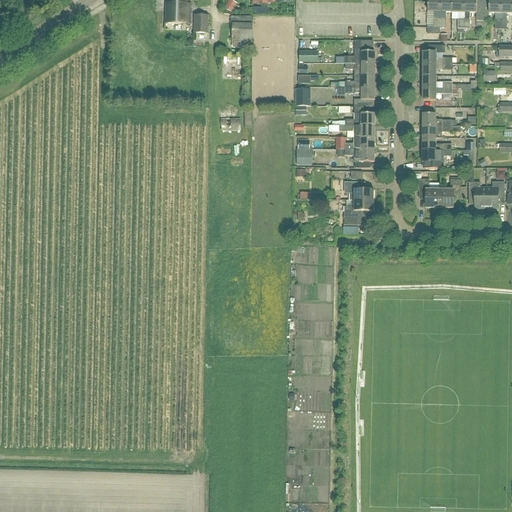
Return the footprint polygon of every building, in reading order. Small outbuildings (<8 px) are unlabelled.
[(187,0),(168,0),(168,4),(166,4),(165,25),(191,25),(191,5),(188,5),(187,0)] [(440,29),(440,0),(428,0),(428,13),(434,13),(434,29),(428,29),(428,35),(440,35),(440,29)] [(453,13),(452,0),(440,0),(440,29),(446,29),(446,13),(453,13)] [(464,30),(465,0),(454,0),(452,0),(453,13),(458,13),(458,30),(464,30)] [(465,0),(464,30),(470,30),(470,14),(477,14),(476,22),(483,22),(483,3),(477,3),(477,0),(465,0)] [(489,3),(483,3),(483,22),(489,22),(489,14),(495,14),(495,30),(501,31),(502,1),(489,1),(489,3)] [(511,1),(502,1),(501,31),(507,31),(507,15),(511,14),(511,1)] [(208,17),(195,17),(195,34),(208,35),(208,17)] [(253,18),(231,18),(231,24),(233,24),(232,49),(252,49),(253,18)] [(346,59),(346,65),(375,65),(375,53),(373,53),(373,43),(355,43),(355,53),(362,53),(362,59),(346,59)] [(318,46),(307,45),(307,63),(318,64),(318,46)] [(423,53),(423,65),(453,65),(453,60),(443,60),(443,55),(445,55),(445,47),(429,47),(429,53),(423,53)] [(511,47),(499,47),(499,59),(511,58),(511,47)] [(375,77),(375,65),(346,65),(346,71),(355,71),(355,77),(375,77)] [(453,65),(423,65),(423,77),(437,77),(437,71),(453,72),(453,65)] [(375,89),(375,77),(355,77),(355,83),(346,83),(346,89),(375,89)] [(437,77),(423,77),(423,89),(452,90),(452,84),(437,84),(437,77)] [(375,101),(375,89),(346,89),(345,94),(362,94),(361,101),(355,101),(354,108),(367,108),(367,101),(375,101)] [(452,96),(452,90),(423,89),(423,101),(436,102),(437,90),(443,90),(442,96),(452,96)] [(311,108),(311,91),(296,91),(296,108),(311,108)] [(367,108),(355,108),(355,121),(345,121),(345,123),(333,123),(333,127),(340,127),(375,127),(375,115),(367,115),(367,108)] [(423,127),(452,127),(456,127),(456,121),(436,121),(436,115),(423,115),(423,127)] [(340,127),(340,133),(355,133),(355,139),(375,139),(375,127),(340,127)] [(423,127),(423,139),(436,139),(436,133),(452,133),(452,127),(423,127)] [(375,151),(375,139),(355,139),(355,145),(345,145),(345,151),(375,151)] [(436,139),(423,139),(423,151),(452,152),(452,146),(436,146),(436,139)] [(511,154),(511,145),(500,146),(500,154),(511,154)] [(298,164),(313,165),(313,149),(298,149),(298,164)] [(375,151),(345,151),(345,157),(355,157),(355,163),(355,169),(371,169),(371,163),(375,163),(375,151)] [(423,151),(423,163),(425,163),(425,169),(441,169),(441,164),(442,164),(442,157),(452,157),(452,152),(423,151)] [(440,209),(440,191),(430,191),(430,181),(420,181),(420,196),(426,196),(426,209),(440,209)] [(451,191),(440,191),(440,209),(454,209),(454,196),(461,196),(461,181),(451,181),(451,191)] [(351,201),(375,201),(375,190),(363,190),(363,183),(345,183),(345,190),(351,190),(351,194),(351,201)] [(487,209),(487,189),(481,189),(481,183),(469,184),(469,205),(475,205),(475,209),(487,209)] [(493,189),(487,189),(487,209),(499,209),(499,199),(505,200),(505,183),(493,183),(493,189)] [(375,212),(375,201),(351,201),(351,202),(355,202),(355,207),(345,207),(345,227),(363,227),(363,212),(375,212)]
